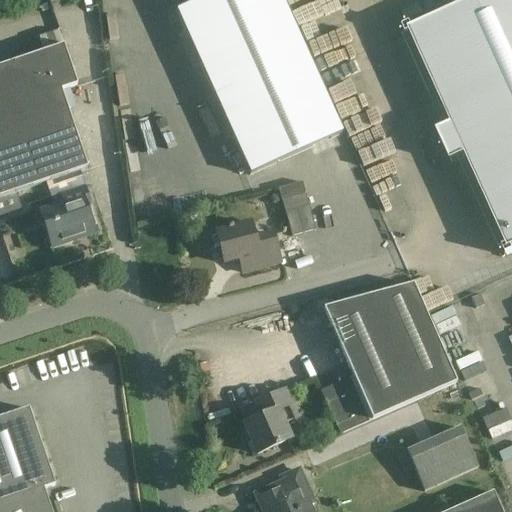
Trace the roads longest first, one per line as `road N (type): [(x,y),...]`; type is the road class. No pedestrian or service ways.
road 1 (residential): [(143,331),(401,261)]
road 2 (residential): [(171,511),(143,331)]
road 3 (residential): [(143,331),(124,311),(95,305),(0,335)]
